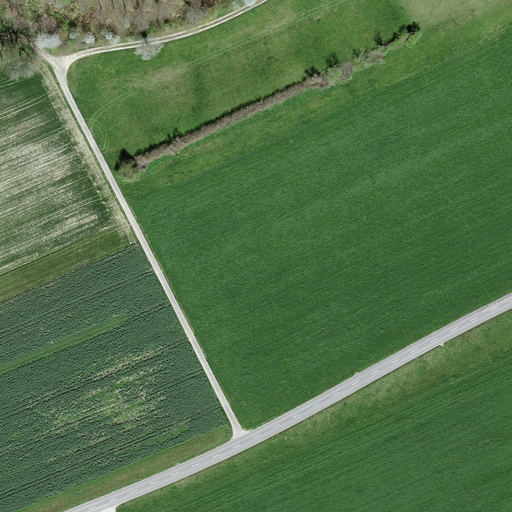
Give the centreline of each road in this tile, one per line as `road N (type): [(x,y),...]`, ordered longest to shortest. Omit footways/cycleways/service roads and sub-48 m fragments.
road 1 (tertiary): [(80,511),(244,442),(511,301)]
road 2 (track): [(244,442),(59,70)]
road 3 (track): [(263,0),(171,37),(75,54),(59,70)]
